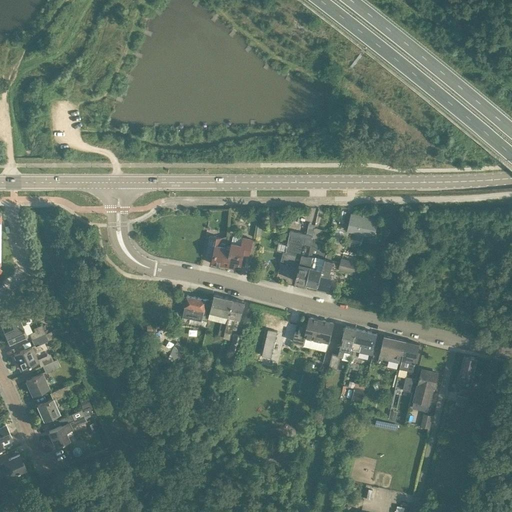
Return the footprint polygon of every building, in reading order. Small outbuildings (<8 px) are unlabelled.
[(351,213),(347,231),(373,237),(378,219),(351,213)] [(318,287),(324,259),(324,258),(325,258),(329,239),(321,237),(321,235),(322,231),(315,229),(313,237),(308,256),(313,257),(312,263),(306,284),(318,287)] [(299,265),(300,262),(307,263),(307,261),(312,263),(313,257),(308,256),(313,237),(290,231),(288,244),(286,244),(286,245),(287,245),(286,253),(283,252),(281,261),(286,263),(286,262),(299,265)] [(223,266),(226,247),(220,245),(221,238),(210,235),(207,251),(213,252),(211,264),(223,266)] [(223,266),(236,268),(237,264),(241,265),(244,253),(250,254),(253,240),(243,237),(241,244),(231,242),(230,248),(226,247),(223,266)] [(333,260),(325,258),(324,258),(324,259),(318,287),(329,289),(332,277),(329,277),(333,260)] [(356,262),(342,258),(341,260),(339,268),(354,272),(356,262)] [(399,258),(397,272),(405,273),(408,260),(399,258)] [(306,284),(312,263),(307,261),(307,263),(300,262),(299,265),(295,281),(306,284)] [(370,292),(379,294),(382,281),(373,279),(370,292)] [(213,301),(210,311),(229,316),(233,299),(214,294),(213,301)] [(210,311),(213,301),(187,295),(182,315),(208,321),(208,319),(209,319),(210,311)] [(232,329),(238,331),(245,302),(233,299),(229,316),(227,324),(223,341),(224,341),(225,338),(230,339),(232,329)] [(28,303),(16,308),(18,312),(29,307),(28,303)] [(18,315),(9,319),(13,328),(4,332),(9,344),(27,336),(18,315)] [(333,323),(320,320),(310,318),(308,327),(300,326),(298,333),(295,332),(293,342),(326,351),(333,323)] [(217,339),(223,341),(227,324),(220,322),(217,339)] [(48,332),(47,329),(46,330),(44,325),(41,326),(41,325),(33,328),(34,331),(28,334),(31,340),(48,332)] [(147,333),(157,333),(156,325),(146,326),(147,333)] [(351,350),(356,329),(345,326),(338,354),(332,354),(329,368),(337,370),(340,357),(342,357),(342,358),(348,360),(351,350)] [(268,329),(262,355),(271,358),(277,331),(268,329)] [(351,350),(360,352),(361,348),(368,350),(366,354),(372,356),(377,334),(356,329),(351,350)] [(48,332),(31,340),(34,346),(14,355),(20,369),(38,361),(34,352),(41,349),(39,344),(54,338),(51,331),(48,332)] [(243,335),(237,334),(234,333),(230,350),(240,352),(243,335)] [(401,363),(406,341),(384,336),(379,359),(400,363),(401,363)] [(188,353),(177,341),(173,345),(167,361),(182,377),(192,367),(183,358),(188,353)] [(401,363),(400,363),(398,376),(406,377),(407,371),(413,372),(420,344),(406,341),(401,363)] [(165,363),(166,360),(171,348),(161,344),(158,351),(155,358),(165,363)] [(477,358),(464,355),(456,387),(469,389),(477,358)] [(56,359),(42,365),(45,373),(60,367),(56,359)] [(422,369),(419,379),(414,401),(430,405),(438,373),(422,369)] [(49,387),(43,373),(26,381),(32,395),(49,387)] [(407,376),(402,390),(413,393),(417,379),(407,376)] [(67,385),(59,389),(50,393),(52,398),(37,405),(43,420),(60,413),(56,404),(57,403),(55,398),(70,391),(67,385)] [(361,403),(365,389),(354,386),(351,401),(361,403)] [(469,398),(457,395),(455,404),(467,407),(469,398)] [(83,408),(91,405),(87,397),(79,400),(83,408)] [(219,401),(217,400),(208,399),(207,407),(218,409),(219,401)] [(322,423),(326,404),(318,402),(314,421),(322,423)] [(81,409),(67,416),(58,420),(61,426),(48,431),(55,446),(70,440),(67,435),(66,432),(70,430),(73,429),(72,427),(86,421),(81,409)] [(294,411),(292,422),(308,425),(311,415),(294,411)] [(434,416),(424,414),(421,427),(431,429),(434,416)] [(5,424),(0,426),(0,451),(4,450),(1,444),(12,439),(5,424)] [(5,454),(0,455),(0,467),(5,466),(10,476),(26,469),(19,455),(8,460),(5,454)]
